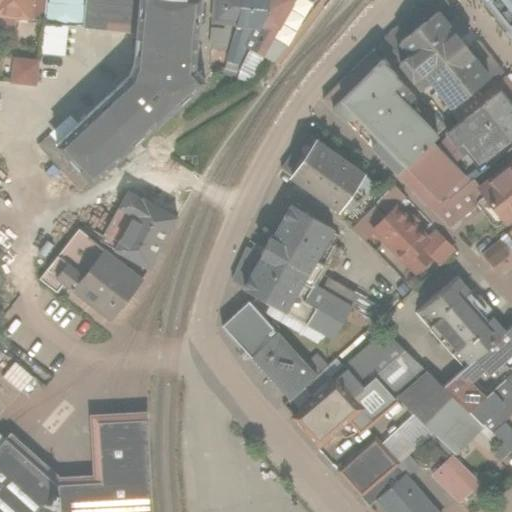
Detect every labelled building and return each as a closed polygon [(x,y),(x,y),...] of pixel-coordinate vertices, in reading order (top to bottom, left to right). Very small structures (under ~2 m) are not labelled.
[(0,0),(0,16),(36,19),(37,12),(47,13),(48,0),(0,0)] [(56,143),(91,183),(205,78),(194,65),(201,0),(140,0),(138,32),(133,64),(127,76),(56,143)] [(85,0),(83,27),(138,32),(140,0),(85,0)] [(232,25),(236,25),(241,7),(241,0),(212,0),(210,24),(232,25)] [(236,25),(261,27),(268,10),(269,0),(241,0),(241,7),(236,25)] [(269,0),(268,10),(261,27),(250,49),(264,56),(284,23),(294,0),(269,0)] [(430,0),(381,40),(420,89),(431,81),(449,103),(482,77),(487,83),(501,72),(475,40),(466,48),(458,38),(467,31),(442,0),(430,0)] [(509,33),(511,35),(511,0),(483,0),(492,10),(494,11),(496,13),(496,16),(504,26),(507,26),(509,28),(509,33)] [(48,43),(69,42),(68,23),(48,24),(48,43)] [(225,48),(232,25),(210,24),(209,47),(225,48)] [(261,27),(236,25),(226,59),(239,63),(246,48),(250,49),(261,27)] [(372,147),(397,172),(430,140),(437,134),(425,122),(431,116),(419,104),(413,110),(406,103),(414,94),(371,51),(323,98),(344,120),(354,110),(381,138),(372,147)] [(16,54),(12,80),(38,84),(42,57),(16,54)] [(511,104),(511,88),(503,77),(480,95),(486,102),(447,132),(464,154),(468,150),(478,162),(511,135),(511,105),(511,104)] [(435,146),(430,140),(397,172),(433,210),(441,203),(437,198),(443,193),(448,199),(468,179),(453,163),(464,154),(447,132),(443,127),(437,134),(442,139),(435,146)] [(364,167),(317,136),(291,175),(339,207),(343,201),(350,205),(354,198),(356,199),(373,173),(364,167)] [(511,147),(511,148),(511,149),(511,162),(479,189),(486,197),(478,204),(498,230),(511,218),(511,147)] [(470,179),(468,179),(448,199),(441,203),(433,210),(450,228),(478,204),(486,197),(479,189),(470,179)] [(428,238),(395,206),(403,198),(391,186),(377,200),(390,212),(386,216),(374,204),(352,226),(367,242),(376,233),(415,271),(431,256),(420,246),(428,238)] [(149,265),(177,210),(133,190),(105,244),(149,265)] [(245,245),(233,277),(285,309),(303,277),(313,283),(324,263),(315,257),(325,240),(333,245),(339,236),(331,231),(333,228),(290,204),(284,214),(284,216),(271,236),(269,237),(262,248),(254,244),(251,249),(245,245)] [(66,282),(73,287),(105,244),(81,226),(43,277),(60,289),(66,282)] [(435,230),(428,238),(420,246),(431,256),(439,263),(453,248),(435,230)] [(325,240),(315,257),(324,263),(329,265),(339,248),(333,245),(325,240)] [(499,241),(482,255),(492,266),(509,252),(499,241)] [(145,274),(105,244),(73,287),(111,320),(145,274)] [(303,277),(285,309),(335,336),(352,305),(313,283),(303,277)] [(456,277),(420,307),(468,364),(504,332),(491,317),(485,322),(462,298),(469,292),(456,277)] [(250,298),(224,321),(289,395),(303,382),(315,372),(250,298)] [(468,407),(471,409),(485,396),(470,381),(481,371),(477,366),(479,364),(489,374),(511,353),(511,325),(504,332),(468,364),(444,385),(468,407)] [(385,331),(332,375),(334,379),(371,420),(397,398),(433,429),(429,433),(436,440),(440,436),(468,407),(444,385),(441,387),(385,331)] [(315,372),(303,382),(311,392),(328,378),(320,368),(315,372)] [(511,449),(511,450),(511,427),(511,429),(503,420),(511,411),(511,385),(505,378),(485,396),(471,409),(483,421),(504,442),(511,449)] [(360,429),(371,420),(334,379),(291,416),(317,445),(341,424),(345,428),(353,421),(360,429)] [(468,407),(440,436),(455,450),(483,421),(471,409),(468,407)] [(152,511),(148,411),(139,411),(128,411),(110,412),(89,414),(92,474),(59,476),(39,457),(21,441),(10,432),(5,438),(0,434),(0,511),(152,511)] [(398,428),(378,445),(395,465),(397,464),(403,458),(409,453),(415,447),(398,428)] [(372,438),(338,468),(361,495),(395,465),(378,445),(372,438)] [(511,449),(504,442),(492,452),(500,460),(511,449)] [(403,458),(413,469),(419,464),(409,453),(403,458)] [(480,481),(453,453),(432,473),(459,501),(480,481)] [(403,458),(397,464),(404,472),(406,475),(413,469),(403,458)] [(404,472),(375,497),(388,511),(438,511),(406,475),(404,472)]
